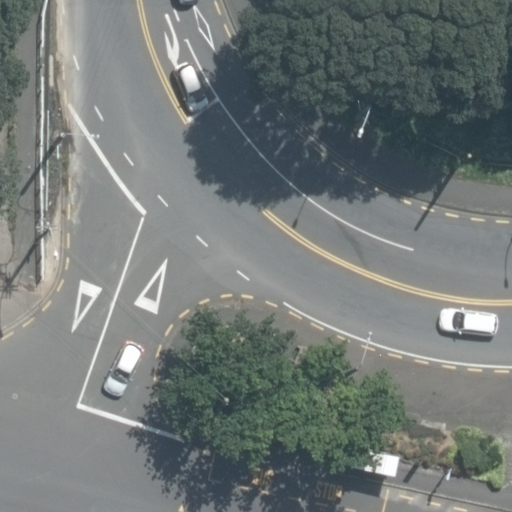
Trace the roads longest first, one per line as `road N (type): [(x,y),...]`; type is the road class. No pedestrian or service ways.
road 1 (tertiary): [(39,466),(135,210),(203,143)]
road 2 (secondary): [(203,143),(384,273),(511,284)]
road 3 (tertiary): [(219,511),(39,466)]
road 4 (secondary): [(131,0),(133,21),(203,143)]
